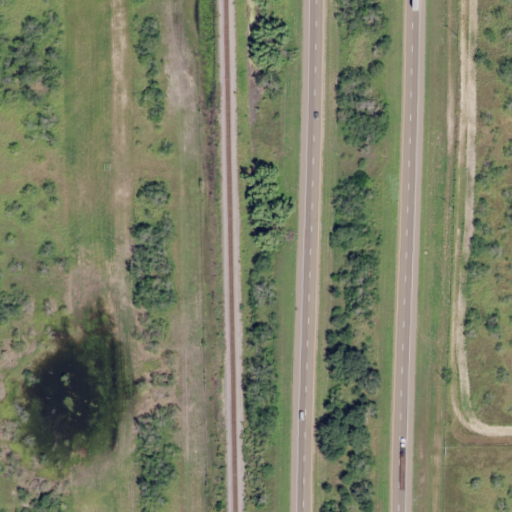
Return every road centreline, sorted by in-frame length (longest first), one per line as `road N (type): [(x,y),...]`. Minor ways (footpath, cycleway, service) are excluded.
road 1 (trunk): [(409,511),(417,0)]
road 2 (trunk): [(315,0),(313,511)]
